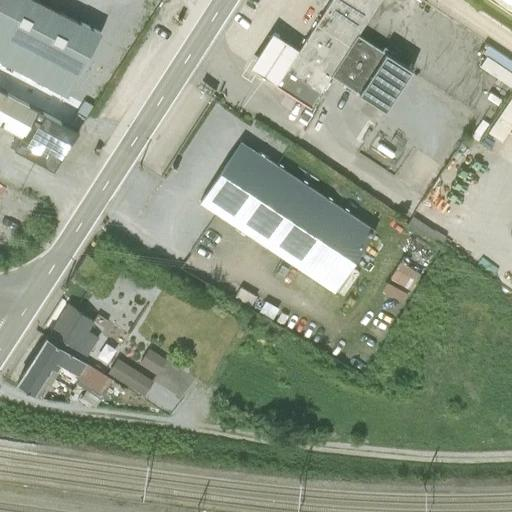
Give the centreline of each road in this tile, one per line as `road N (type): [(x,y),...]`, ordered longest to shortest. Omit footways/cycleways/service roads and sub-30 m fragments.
road 1 (track): [(0,395),(55,412),(321,449),(511,457)]
road 2 (secondary): [(26,310),(226,0)]
